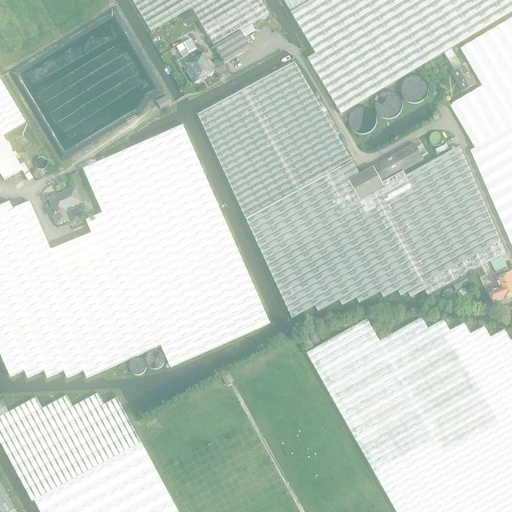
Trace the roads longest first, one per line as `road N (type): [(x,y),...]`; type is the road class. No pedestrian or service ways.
road 1 (unclassified): [(511,255),(449,115),(360,159),(297,54),(280,43)]
road 2 (unclassified): [(0,196),(65,171),(153,111)]
